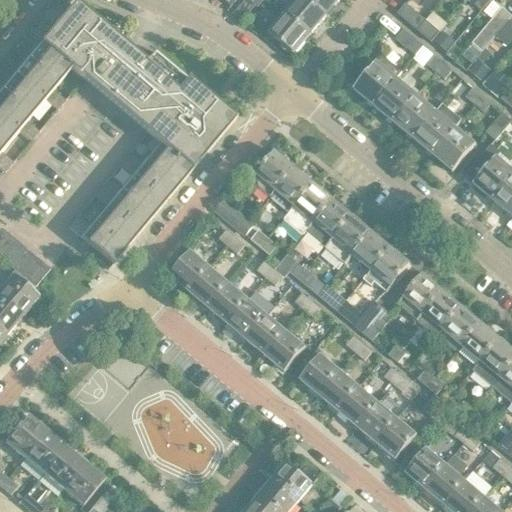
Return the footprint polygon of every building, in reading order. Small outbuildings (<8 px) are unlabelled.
[(326,19),(303,0),(300,0),(286,17),(311,37),(326,19)] [(342,1),(341,0),(303,0),(326,19),(342,1)] [(481,0),(475,7),(482,13),(492,0),(481,0)] [(492,0),(482,13),(492,0),(496,0),(502,4),(504,0),(492,0)] [(418,33),(426,22),(406,6),(397,16),(418,33)] [(41,47),(0,95),(0,172),(4,176),(13,165),(1,155),(18,134),(30,145),(38,135),(26,125),(44,103),(56,113),(65,103),(53,93),(71,72),(82,82),(147,136),(159,146),(141,167),(129,157),(120,167),(132,177),(115,198),(102,188),(94,198),(106,209),(89,229),(77,219),(68,229),(78,238),(97,254),(93,258),(108,271),(196,166),(195,165),(210,148),(206,145),(229,118),(226,115),(155,56),(146,66),(121,45),(76,7),(44,46),(43,45),(41,47)] [(472,45),(482,53),(511,18),(502,10),(472,45)] [(311,37),(286,17),(270,36),(295,57),(311,37)] [(426,22),(418,33),(432,44),(440,34),(426,22)] [(511,24),(509,22),(495,38),(508,49),(511,43),(511,24)] [(416,58),(423,49),(403,32),(396,41),(416,58)] [(482,53),(477,59),(484,65),(491,56),(485,50),(482,53)] [(436,74),(443,65),(433,57),(425,66),(436,74)] [(373,108),(397,80),(401,75),(384,60),(379,65),(377,63),(353,92),(373,108)] [(478,62),(468,72),(481,83),(490,72),(478,62)] [(443,65),(436,74),(445,81),(452,73),(443,65)] [(501,101),(509,92),(491,77),(483,87),(498,100),(499,99),(501,101)] [(397,80),(373,108),(393,125),(417,96),(397,80)] [(475,107),(482,98),(473,90),(465,99),(475,107)] [(511,93),(509,92),(501,101),(511,110),(511,93)] [(417,96),(393,125),(413,141),(437,113),(417,96)] [(482,98),(475,107),(484,114),(491,105),(482,98)] [(437,113),(413,141),(433,158),(456,129),(455,128),(461,122),(442,106),(437,113)] [(495,142),(511,122),(502,114),(486,134),(495,142)] [(456,129),(433,158),(452,174),(476,146),(456,129)] [(473,186),(494,203),(511,181),(511,170),(497,158),(500,155),(491,147),(467,176),(476,183),(473,186)] [(270,199),(294,170),(274,154),(256,177),(258,179),(259,190),(270,199)] [(289,215),(313,186),(294,170),(270,199),(289,215)] [(511,181),(494,203),(511,218),(511,181)] [(306,233),(332,202),(313,186),(289,215),(284,221),(303,237),(306,233)] [(325,249),(351,218),(332,202),(306,233),(325,249)] [(254,229),(229,209),(223,204),(215,213),(246,239),(254,229)] [(352,256),(370,234),(351,218),(325,249),(344,265),(352,256)] [(0,248),(10,237),(1,230),(0,231),(0,248)] [(227,249),(235,239),(226,232),(218,241),(227,249)] [(260,250),(268,240),(259,233),(251,243),(260,250)] [(370,234),(352,256),(370,272),(362,281),(363,282),(390,250),(370,234)] [(0,260),(2,262),(18,244),(10,237),(0,248),(0,260)] [(235,239),(227,249),(237,256),(245,247),(235,239)] [(268,240),(260,250),(269,258),(277,248),(268,240)] [(10,269),(26,250),(18,244),(2,262),(10,269)] [(18,276),(34,257),(26,250),(10,269),(18,276)] [(390,250),(363,282),(370,288),(373,284),(386,294),(409,266),(390,250)] [(188,295),(209,270),(190,253),(169,279),(188,295)] [(26,282),(42,264),(34,257),(18,276),(26,282)] [(42,264),(26,282),(35,290),(50,271),(42,264)] [(265,281),(273,271),(264,264),(256,273),(265,281)] [(298,282),(306,273),(297,265),(289,274),(298,282)] [(209,270),(188,295),(207,311),(229,286),(209,270)] [(273,271),(265,281),(274,288),(282,279),(273,271)] [(306,273),(298,282),(308,290),(315,281),(306,273)] [(0,291),(0,301),(22,320),(39,300),(12,277),(0,291)] [(403,299),(397,307),(416,323),(441,293),(422,277),(403,299)] [(229,286),(207,311),(226,327),(248,302),(229,286)] [(441,293),(416,323),(436,340),(443,333),(442,332),(461,310),(441,293)] [(303,312),(311,303),(302,296),(295,305),(303,312)] [(337,314),(344,304),(335,297),(327,307),(337,314)] [(0,333),(6,338),(22,320),(0,301),(0,333)] [(248,302),(226,327),(246,343),(267,317),(248,302)] [(311,303),(303,312),(313,320),(320,311),(311,303)] [(362,335),(383,311),(374,303),(353,328),(362,335)] [(461,348),(480,326),(461,310),(442,332),(443,333),(461,348)] [(383,311),(362,335),(372,343),(392,318),(383,311)] [(267,317),(246,343),(265,359),(286,333),(267,317)] [(473,373),(499,341),(480,326),(461,348),(479,363),(472,372),(473,373)] [(286,333),(265,359),(284,375),(306,350),(286,333)] [(355,355),(362,346),(353,339),(346,348),(355,355)] [(492,389),(511,364),(511,352),(499,341),(473,373),(492,389)] [(362,346),(355,355),(364,363),(372,354),(362,346)] [(397,365),(405,355),(396,348),(388,357),(397,365)] [(319,399),(340,373),(320,357),(299,382),(319,399)] [(511,405),(511,403),(511,364),(492,389),(511,405)] [(393,387),(400,378),(391,371),(384,380),(393,387)] [(427,389),(434,380),(425,372),(417,382),(427,389)] [(340,373),(319,399),(338,415),(359,389),(340,373)] [(400,378),(393,387),(402,395),(410,386),(400,378)] [(434,380),(427,389),(435,397),(443,387),(434,380)] [(359,389),(338,415),(357,430),(378,405),(359,389)] [(422,411),(432,419),(439,411),(429,402),(422,411)] [(465,421),(472,412),(463,404),(455,413),(465,421)] [(378,405),(357,430),(376,446),(397,421),(378,405)] [(472,412),(465,421),(474,429),(481,420),(472,412)] [(24,461),(46,433),(27,417),(4,444),(24,461)] [(397,421),(376,446),(396,463),(417,437),(397,421)] [(464,446),(471,437),(461,430),(454,438),(464,446)] [(43,476),(66,449),(46,433),(24,461),(43,476)] [(471,437),(464,446),(473,454),(480,445),(471,437)] [(62,492),(85,465),(66,449),(43,476),(62,492)] [(425,492),(446,467),(426,451),(405,476),(425,492)] [(502,478),(509,469),(499,461),(492,470),(502,478)] [(268,485),(296,507),(312,488),(311,487),(320,477),(305,464),(296,474),(285,465),(268,485)] [(85,465),(62,492),(81,508),(104,481),(85,465)] [(446,467),(425,492),(444,508),(465,483),(446,467)] [(511,472),(509,469),(502,478),(511,486),(511,472)] [(8,480),(0,489),(9,497),(17,488),(8,480)] [(465,483),(444,508),(448,511),(473,511),(484,499),(465,483)] [(291,511),(296,507),(268,485),(253,504),(263,511),(291,511)] [(322,511),(338,511),(349,499),(340,492),(331,503),(322,511)] [(499,511),(484,499),(473,511),(499,511)]
